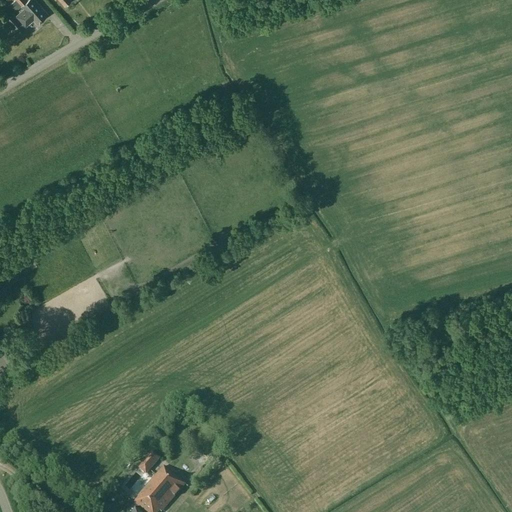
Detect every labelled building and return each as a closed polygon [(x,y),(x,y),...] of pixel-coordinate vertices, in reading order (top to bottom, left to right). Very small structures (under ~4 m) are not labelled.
[(48,14),(35,0),(27,0),(21,6),(24,9),(16,16),(13,14),(7,20),(14,28),(22,22),(26,26),(34,19),(37,23),(48,14)] [(21,5),(21,6),(27,0),(14,0),(10,4),(16,10),(21,5)] [(14,270),(6,274),(9,279),(17,275),(14,270)] [(25,362),(17,350),(5,358),(2,355),(0,356),(0,376),(18,365),(19,366),(25,362)] [(187,411),(183,407),(174,418),(178,422),(187,411)] [(145,475),(159,460),(152,453),(138,469),(145,475)] [(162,511),(185,486),(164,468),(133,504),(131,502),(121,511),(162,511)]
